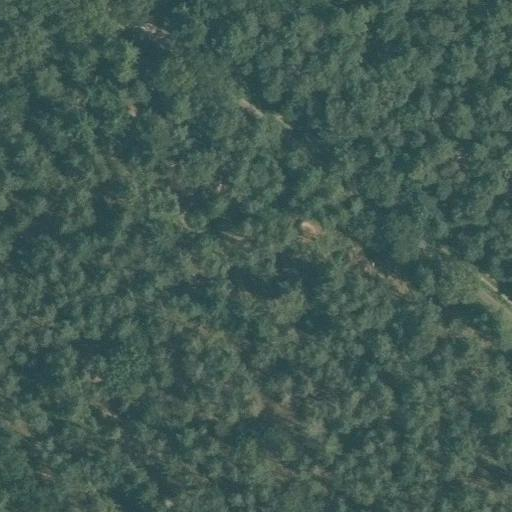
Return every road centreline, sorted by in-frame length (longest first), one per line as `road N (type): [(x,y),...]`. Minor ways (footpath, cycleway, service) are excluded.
road 1 (track): [(511,311),(253,102)]
road 2 (track): [(0,89),(134,23)]
road 3 (track): [(253,102),(134,23)]
